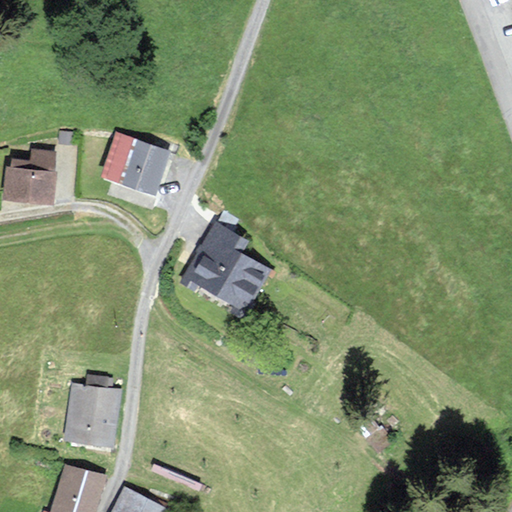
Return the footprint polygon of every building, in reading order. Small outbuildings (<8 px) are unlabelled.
[(169,153),(119,136),(106,175),(156,192),(169,153)] [(55,173),(9,168),(6,197),(52,202),(55,173)] [(245,243),(217,226),(182,283),(194,290),(200,281),(241,306),(263,270),(238,255),(245,243)] [(117,392),(74,387),(67,440),(110,445),(117,392)] [(94,511),(105,478),(66,466),(52,511),(94,511)] [(165,511),(167,510),(127,490),(115,511),(165,511)]
